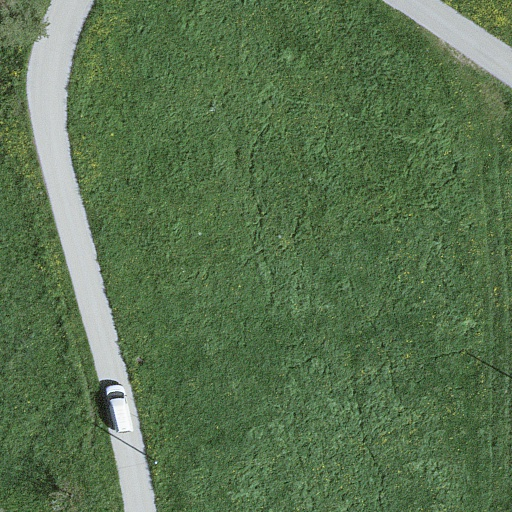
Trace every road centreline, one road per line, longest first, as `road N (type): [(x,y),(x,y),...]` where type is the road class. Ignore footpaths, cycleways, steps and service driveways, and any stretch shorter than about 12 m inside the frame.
road 1 (unclassified): [(70,0),(50,32),(43,99),(127,468),(130,511)]
road 2 (unclassified): [(511,80),(393,0)]
